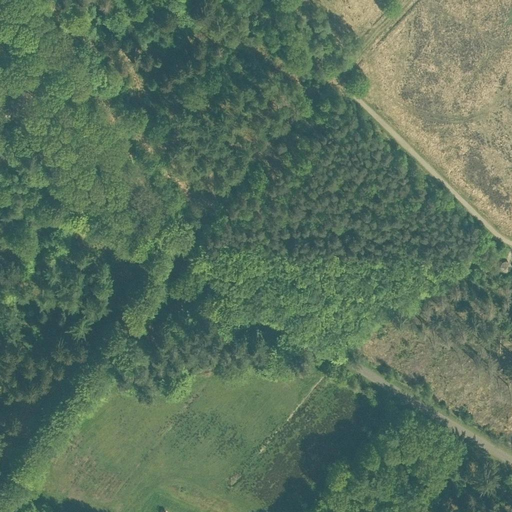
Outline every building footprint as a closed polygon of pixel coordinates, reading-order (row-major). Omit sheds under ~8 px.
[(24,58),(26,36),(19,36),(17,57),(24,58)] [(0,88),(8,89),(10,64),(0,62),(0,88)] [(0,124),(12,125),(13,101),(0,99),(0,124)] [(508,275),(511,271),(511,262),(504,259),(499,264),(501,272),(508,275)] [(407,383),(415,379),(410,371),(402,375),(407,383)]
